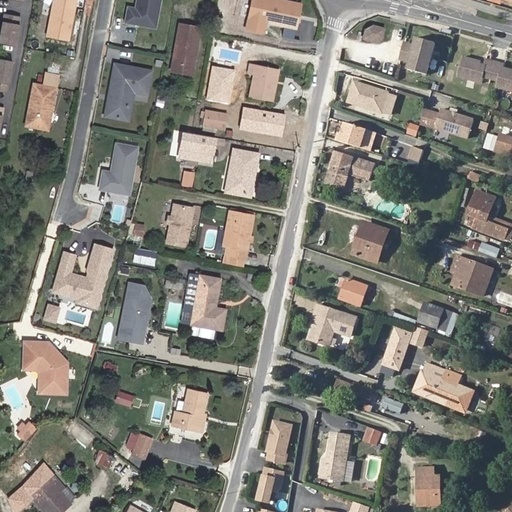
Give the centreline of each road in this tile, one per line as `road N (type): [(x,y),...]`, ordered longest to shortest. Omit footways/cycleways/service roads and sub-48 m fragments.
road 1 (residential): [(343,9),(230,511)]
road 2 (residential): [(72,209),(108,0)]
road 3 (unknown): [(314,118),(511,176)]
road 4 (unknown): [(404,429),(264,371)]
road 5 (unknown): [(289,244),(414,291)]
